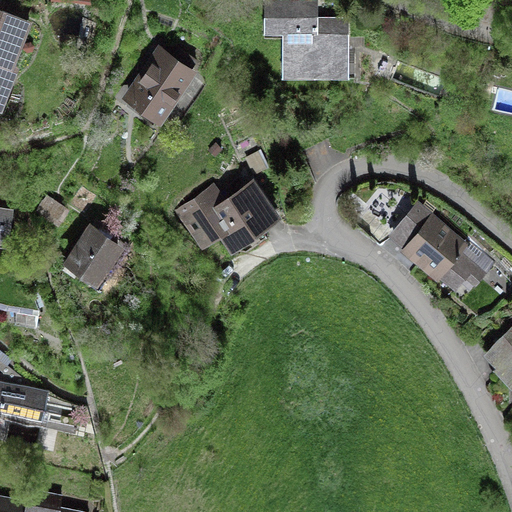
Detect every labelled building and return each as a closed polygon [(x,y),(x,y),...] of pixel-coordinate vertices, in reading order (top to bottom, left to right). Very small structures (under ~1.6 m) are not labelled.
[(320,6),(265,5),(264,38),(283,38),(282,79),(349,79),(350,22),(319,22),(320,6)] [(0,105),(27,29),(0,19),(0,105)] [(198,76),(157,49),(119,105),(161,132),(198,76)] [(318,112),(288,122),(298,150),(328,140),(318,112)] [(253,180),(228,200),(214,182),(170,216),(199,252),(219,237),(233,255),(282,216),(253,180)] [(50,191),(41,204),(57,216),(66,203),(50,191)] [(492,272),(417,207),(388,240),(463,305),(492,272)] [(11,222),(0,219),(0,243),(7,244),(11,222)] [(125,248),(88,223),(60,264),(96,289),(125,248)] [(0,302),(1,303),(39,307),(21,258),(0,254),(0,302)] [(511,327),(482,358),(511,387),(511,327)] [(46,390),(0,379),(0,416),(38,425),(46,390)] [(26,499),(23,511),(91,511),(92,511),(65,506),(68,493),(29,485),(26,499)] [(23,511),(26,499),(0,493),(0,511),(23,511)]
